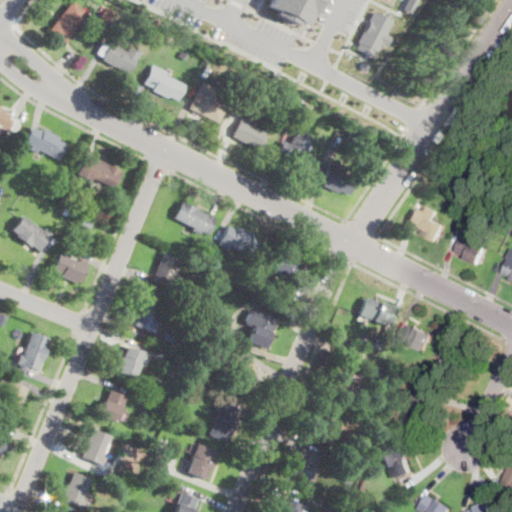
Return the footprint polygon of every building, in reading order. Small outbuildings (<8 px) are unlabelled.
[(315,0),(304,23),(296,18),(294,23),(272,12),(275,8),(266,4),(268,0),(315,0)] [(403,0),(414,0),(408,12),(399,7),(403,0)] [(66,39),(63,43),(47,29),(71,1),(83,10),(79,15),(83,18),(66,39)] [(372,10),(380,14),(382,10),(389,13),(387,17),(390,19),(383,33),(388,36),(384,45),(378,42),(375,50),(373,49),(370,55),(354,47),(357,41),(355,40),(362,27),(363,28),(372,10)] [(117,47),(123,50),(125,46),(131,50),(132,48),(139,52),(126,74),(114,66),(113,67),(101,60),(101,59),(100,59),(112,39),(119,44),(117,47)] [(188,56),(185,61),(178,57),(181,52),(188,56)] [(183,85),(175,100),(167,96),(165,99),(150,91),(151,88),(141,83),(142,82),(151,64),(165,71),(164,75),(183,84),(183,85)] [(223,108),(216,123),(187,109),(200,81),(217,90),(212,99),(224,106),(223,108)] [(309,111),(304,122),(296,118),(302,107),(309,111)] [(8,118),(10,119),(10,117),(18,120),(14,132),(0,127),(0,110),(9,114),(8,118)] [(266,133),(257,150),(230,136),(239,118),(240,116),(248,120),(246,123),(266,133)] [(38,131),(40,132),(42,128),(57,137),(56,139),(65,144),(56,160),(37,149),(35,153),(28,149),(29,146),(22,142),(30,127),(38,131)] [(361,136),(357,144),(344,138),(348,130),(361,136)] [(299,133),(308,137),(306,142),(308,143),(304,152),(316,157),(308,174),(274,158),(282,141),(288,144),(293,134),(298,137),(299,133)] [(120,170),(114,182),(111,187),(91,177),(90,181),(75,173),(86,153),(120,170)] [(351,181),(345,195),(317,182),(327,161),(336,164),(334,169),(353,178),(351,181)] [(444,178),(441,183),(433,178),(435,173),(444,178)] [(214,218),(206,235),(198,232),(197,234),(190,230),(191,227),(172,218),(180,201),(214,218)] [(497,204),(492,215),(484,211),(489,201),(497,204)] [(423,203),(438,211),(435,219),(447,225),(439,240),(415,227),(406,222),(413,208),(419,211),(423,203)] [(68,210),(66,216),(60,213),(63,207),(68,210)] [(21,215),(41,230),(43,228),(50,233),(37,250),(31,245),(29,247),(14,235),(15,234),(10,230),(21,215)] [(90,221),(87,229),(78,225),(81,218),(90,221)] [(227,225),(234,228),(235,227),(251,234),(250,236),(257,239),(249,256),(225,245),(224,247),(217,244),(226,225),(227,225)] [(489,247),(480,264),(457,252),(465,235),(489,247)] [(511,276),(511,250),(502,272),(511,276)] [(281,256),(283,257),(291,261),(292,258),(302,263),(297,271),(304,275),(299,285),(284,277),(286,275),(266,264),(270,255),(272,256),(275,252),(281,256)] [(69,257),(78,261),(79,258),(87,261),(79,281),(76,280),(75,283),(58,276),(59,273),(50,270),(57,253),(69,257)] [(182,277),(178,285),(173,283),(170,289),(150,280),(162,253),(179,260),(174,274),(182,277)] [(260,274),(257,279),(249,275),(251,270),(260,274)] [(209,299),(205,308),(197,304),(202,295),(209,299)] [(156,326),(153,333),(133,325),(144,296),(162,303),(154,324),(156,324),(156,326)] [(385,324),(385,325),(356,314),(362,296),(391,308),(385,324)] [(224,307),(221,316),(213,313),(217,304),(224,307)] [(248,309),(255,311),(256,310),(274,317),(262,349),(246,343),(252,327),(242,324),(248,309)] [(220,319),(218,324),(210,321),(212,316),(220,319)] [(431,334),(423,351),(399,338),(408,322),(431,334)] [(182,335),(178,346),(162,340),(167,329),(182,335)] [(46,344),(42,359),(40,363),(38,362),(35,370),(14,363),(17,354),(20,355),(28,331),(46,337),(44,344),(46,344)] [(384,339),(379,351),(371,347),(376,336),(384,339)] [(479,356),(471,372),(446,360),(453,344),(479,356)] [(141,354),(137,365),(136,364),(131,378),(113,371),(119,355),(121,356),(125,346),(142,352),(141,354)] [(356,357),(343,389),(324,381),(336,350),(337,349),(356,357)] [(251,379),(246,390),(244,389),(242,395),(225,388),(234,365),(232,364),(235,355),(255,363),(252,372),(253,372),(251,379)] [(442,365),(439,372),(433,370),(436,363),(442,365)] [(20,401),(14,416),(0,410),(0,377),(25,388),(20,401)] [(187,381),(184,388),(179,385),(182,378),(187,381)] [(433,401),(420,428),(404,420),(410,408),(421,385),(437,393),(433,401)] [(114,417),(111,423),(95,415),(108,389),(123,397),(114,417)] [(155,404),(153,408),(137,401),(140,394),(156,401),(155,404)] [(236,418),(229,436),(226,434),(224,441),(206,434),(216,411),(212,409),(216,400),(237,408),(233,417),(236,418)] [(338,408),(326,439),(310,433),(321,403),(321,402),(338,408)] [(376,413),(372,421),(365,417),(369,410),(376,413)] [(104,457),(101,465),(79,456),(91,427),(109,434),(100,456),(104,457)] [(408,456),(414,473),(397,479),(392,464),(385,466),(380,451),(404,443),(408,456)] [(213,451),(202,478),(184,471),(195,444),(213,451)] [(159,468),(147,463),(154,448),(166,454),(159,468)] [(307,478),(305,482),(289,475),(300,449),(316,456),(307,478)] [(511,488),(503,484),(511,464),(511,488)] [(153,468),(151,475),(144,472),(147,466),(153,468)] [(84,500),(81,509),(60,500),(71,472),(89,479),(80,499),(84,500)] [(190,510),(189,511),(170,511),(178,492),(195,498),(190,510)] [(450,511),(423,511),(419,509),(429,493),(453,508),(450,511)] [(299,511),(278,511),(280,508),(278,507),(283,497),(302,506),(299,511)] [(467,511),(476,509),(475,506),(476,505),(491,500),(494,511),(467,511)]
